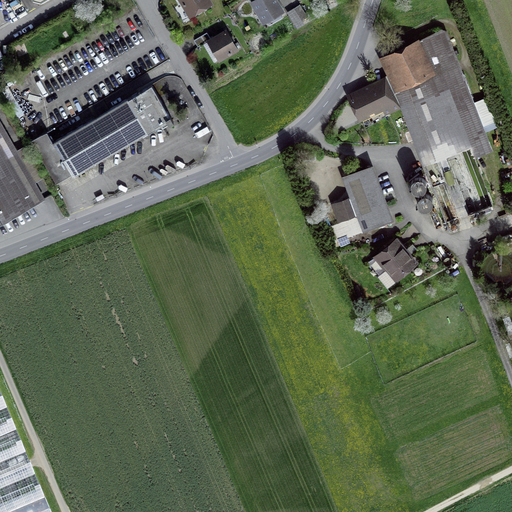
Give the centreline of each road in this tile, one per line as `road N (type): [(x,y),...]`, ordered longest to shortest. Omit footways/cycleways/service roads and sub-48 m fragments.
road 1 (tertiary): [(235,163),(0,256)]
road 2 (tertiary): [(373,0),(332,97),(297,133),(235,163)]
road 3 (track): [(304,127),(317,142),(376,160),(419,225),(469,259)]
road 4 (residential): [(145,0),(235,163)]
road 5 (track): [(0,355),(65,511)]
